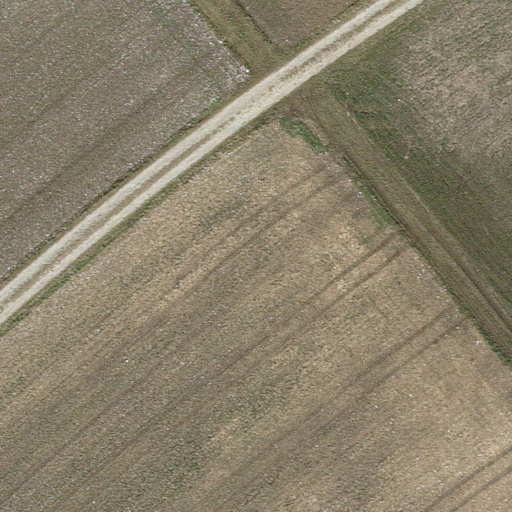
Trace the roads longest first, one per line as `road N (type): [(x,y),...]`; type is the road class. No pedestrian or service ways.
road 1 (track): [(0,312),(282,84),(413,0)]
road 2 (track): [(207,0),(282,84),(345,136),(511,342)]
